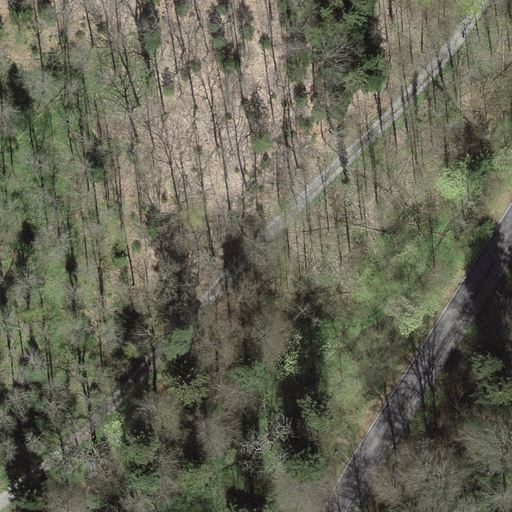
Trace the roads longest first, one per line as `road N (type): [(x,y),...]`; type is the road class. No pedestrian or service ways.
road 1 (track): [(481,0),(429,71),(282,216),(90,434),(0,508)]
road 2 (unclassified): [(335,511),(511,225)]
